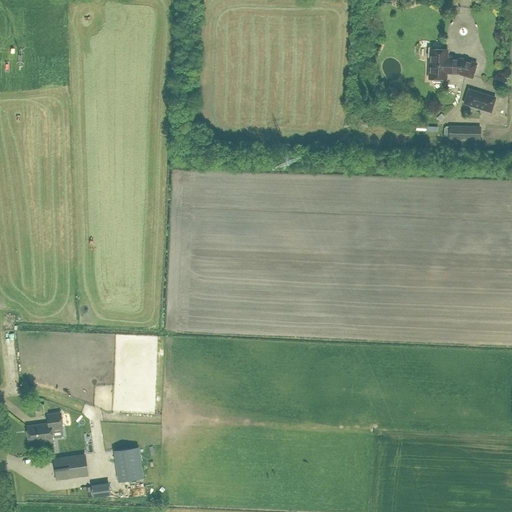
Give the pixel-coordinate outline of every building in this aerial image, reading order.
[(472,77),(476,63),(461,58),(447,58),(447,49),(435,49),(435,47),(428,47),(428,56),(429,56),(428,78),(433,78),(433,81),(442,81),(442,79),(446,79),(446,73),(458,73),(472,77)] [(468,88),(463,104),(491,113),(496,97),(468,88)] [(444,128),(443,136),(448,136),(448,138),(480,140),(480,126),(449,125),(449,126),(446,126),(444,128)] [(51,429),(62,427),(60,413),(46,415),(48,424),(26,427),(28,442),(52,439),(51,429)] [(116,455),(120,487),(144,484),(140,452),(116,455)] [(53,458),(56,479),(88,475),(86,454),(53,458)] [(36,457),(36,464),(47,463),(47,456),(36,457)]
